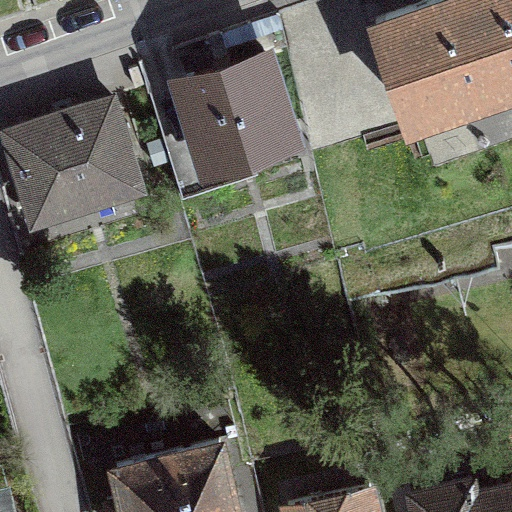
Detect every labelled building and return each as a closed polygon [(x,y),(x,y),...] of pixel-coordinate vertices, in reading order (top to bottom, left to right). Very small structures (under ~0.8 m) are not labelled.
[(407,103),(454,87),(457,96),(511,77),(511,0),(419,0),(376,15),(407,103)] [(207,150),(289,124),(265,50),(181,77),(196,122),(162,133),(182,192),(217,181),(207,150)] [(70,200),(138,179),(111,93),(6,126),(31,205),(68,193),(70,200)] [(498,264),(493,246),(511,241),(511,205),(339,257),(349,299),(498,264)] [(511,441),(511,401),(495,406),(504,443),(511,441)] [(236,511),(218,436),(116,461),(124,492),(107,496),(110,511),(236,511)] [(290,511),(376,511),(364,461),(283,479),(290,511)] [(0,511),(10,511),(0,470),(0,469),(0,511)] [(511,511),(511,477),(475,486),(472,474),(410,488),(415,511),(511,511)]
